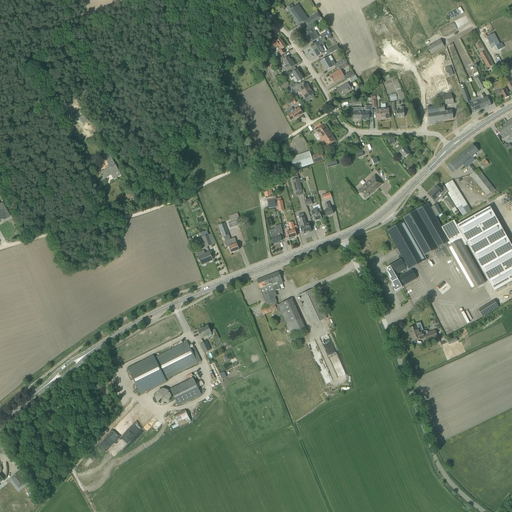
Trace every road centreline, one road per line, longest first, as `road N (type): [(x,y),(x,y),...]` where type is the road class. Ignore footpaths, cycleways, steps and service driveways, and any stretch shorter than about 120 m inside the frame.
road 1 (unclassified): [(481,511),(440,471),(342,236)]
road 2 (tertiary): [(85,355),(163,308),(342,236)]
road 3 (track): [(0,247),(157,207),(254,159)]
road 4 (unclassified): [(448,145),(436,133),(359,132),(342,124),(288,35),(262,10)]
road 5 (track): [(0,80),(132,0)]
road 6 (tertiary): [(342,236),(388,209),(436,160)]
